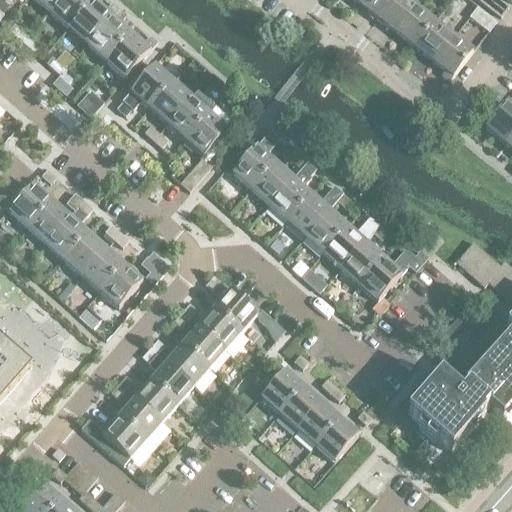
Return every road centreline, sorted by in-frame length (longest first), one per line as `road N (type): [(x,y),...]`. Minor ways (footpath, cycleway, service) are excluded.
road 1 (residential): [(457,282),(387,360),(361,361),(247,262),(195,265)]
road 2 (residential): [(0,495),(195,265)]
road 3 (residential): [(195,265),(169,229),(0,83)]
road 4 (residential): [(444,121),(303,0)]
